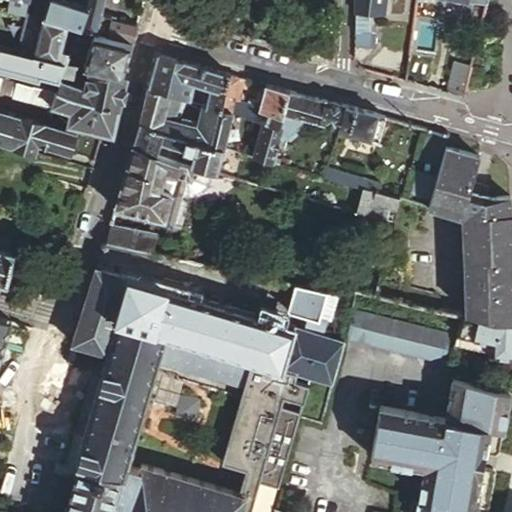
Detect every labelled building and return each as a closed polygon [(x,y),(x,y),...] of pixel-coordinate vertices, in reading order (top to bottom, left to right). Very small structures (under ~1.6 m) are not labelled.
[(27,0),(9,0),(7,11),(25,14),(27,0)] [(48,0),(44,17),(66,23),(81,27),(86,4),(85,4),(74,0),(48,0)] [(85,0),(85,4),(86,4),(81,27),(93,30),(96,31),(98,21),(103,0),(85,0)] [(191,0),(191,6),(215,10),(216,0),(191,0)] [(354,0),(354,16),(367,16),(367,10),(382,11),(382,0),(354,0)] [(44,17),(25,14),(17,47),(67,59),(69,49),(60,47),(66,23),(44,17)] [(354,16),(354,30),(367,31),(367,16),(354,16)] [(109,34),(131,39),(137,23),(114,17),(112,25),(109,34)] [(98,21),(96,31),(109,34),(112,25),(98,21)] [(127,51),(131,39),(109,34),(96,31),(93,30),(82,62),(89,64),(121,71),(127,51)] [(17,47),(0,43),(0,65),(38,75),(39,71),(58,76),(58,73),(73,76),(77,61),(67,59),(17,47)] [(156,51),(147,85),(181,96),(187,98),(192,79),(195,63),(156,51)] [(463,96),(471,64),(453,59),(445,91),(463,96)] [(230,74),(195,63),(192,79),(209,85),(205,104),(221,107),(225,88),(230,74)] [(127,73),(121,71),(89,64),(83,87),(57,81),(56,85),(52,84),(51,88),(119,105),(122,95),(127,73)] [(239,75),(230,74),(225,88),(221,107),(229,109),(239,75)] [(231,110),(254,117),(263,120),(278,125),(288,88),(265,82),(259,103),(247,100),(241,99),(237,97),(241,81),(246,82),(247,78),(239,75),(229,109),(231,110)] [(119,105),(51,88),(17,80),(13,95),(69,110),(67,123),(103,131),(113,133),(117,116),(119,105)] [(237,97),(241,99),(246,82),(241,81),(237,97)] [(259,103),(265,82),(258,81),(255,96),(249,94),(247,100),(259,103)] [(138,120),(140,120),(197,137),(223,145),(231,110),(229,109),(221,107),(205,104),(201,103),(196,123),(173,116),(181,96),(147,85),(143,101),(138,120)] [(278,125),(263,120),(252,154),(272,161),(279,135),(282,126),(291,129),(295,114),(310,118),(318,120),(324,98),(288,88),(278,125)] [(344,103),(324,98),(318,120),(338,125),(344,103)] [(378,112),(344,103),(338,125),(338,127),(378,138),(384,114),(379,113),(378,112)] [(70,150),(76,130),(0,108),(0,140),(17,146),(20,147),(34,151),(35,151),(38,141),(70,150)] [(282,126),(279,135),(289,137),(310,118),(295,114),(291,129),(282,126)] [(263,120),(254,117),(244,152),(252,154),(263,120)] [(134,140),(133,143),(170,156),(172,150),(192,156),(197,137),(140,120),(139,124),(134,140)] [(444,143),(447,132),(429,127),(421,156),(439,161),(444,143)] [(214,170),(216,170),(223,145),(197,137),(192,156),(190,162),(214,170)] [(170,156),(133,143),(114,204),(163,216),(162,220),(166,227),(173,228),(181,226),(189,198),(209,183),(214,170),(190,162),(170,156)] [(479,153),(444,143),(439,161),(426,204),(462,214),(466,313),(496,319),(511,319),(511,269),(509,194),(491,195),(485,193),(482,192),(483,188),(470,184),(472,178),(479,153)] [(170,156),(190,162),(192,156),(172,150),(170,156)] [(326,164),(323,175),(360,186),(363,174),(326,164)] [(431,172),(416,168),(408,196),(424,200),(431,172)] [(488,183),(472,178),(470,184),(483,188),(482,192),(485,193),(488,183)] [(355,209),(394,220),(400,197),(362,186),(355,209)] [(109,222),(103,239),(133,246),(136,227),(109,222)] [(133,246),(152,251),(156,231),(136,227),(133,246)] [(62,252),(67,234),(48,229),(43,247),(62,252)] [(10,265),(14,248),(9,247),(11,238),(0,234),(0,278),(6,280),(10,265)] [(86,296),(73,338),(108,349),(75,460),(79,462),(63,511),(108,511),(120,474),(123,475),(127,463),(165,332),(331,381),(344,337),(343,337),(316,330),(177,289),(179,281),(163,276),(161,284),(157,299),(164,301),(161,313),(121,302),(124,290),(129,275),(96,265),(86,296)] [(139,294),(124,290),(121,302),(161,313),(164,301),(157,299),(161,284),(143,279),(139,294)] [(330,281),(327,290),(324,300),(352,307),(358,289),(330,281)] [(327,290),(293,282),(286,309),(319,318),(324,300),(327,290)] [(316,330),(343,337),(352,307),(324,300),(319,318),(316,330)] [(449,331),(354,308),(347,338),(443,361),(449,331)] [(511,319),(496,319),(466,313),(460,312),(454,334),(452,340),(483,348),(481,360),(510,363),(504,388),(510,389),(511,389),(511,319)] [(0,354),(11,320),(0,316),(0,354)] [(487,511),(510,389),(504,388),(452,374),(445,417),(378,404),(368,455),(424,465),(415,511),(487,511)] [(139,467),(127,463),(123,475),(120,474),(108,511),(241,511),(247,493),(141,462),(139,467)]
